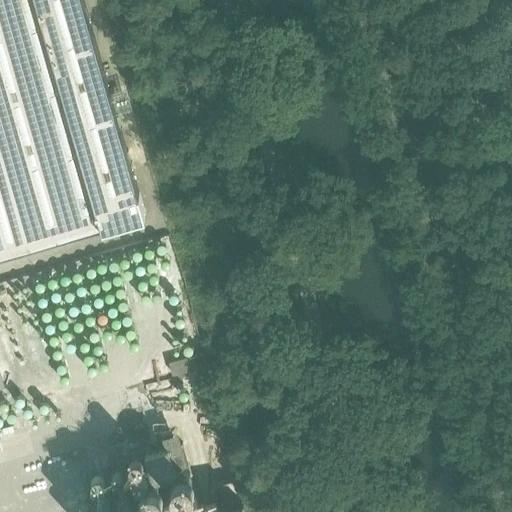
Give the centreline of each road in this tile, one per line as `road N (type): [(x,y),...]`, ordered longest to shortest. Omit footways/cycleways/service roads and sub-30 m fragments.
road 1 (track): [(377,511),(228,0)]
road 2 (unclassified): [(511,494),(372,0)]
